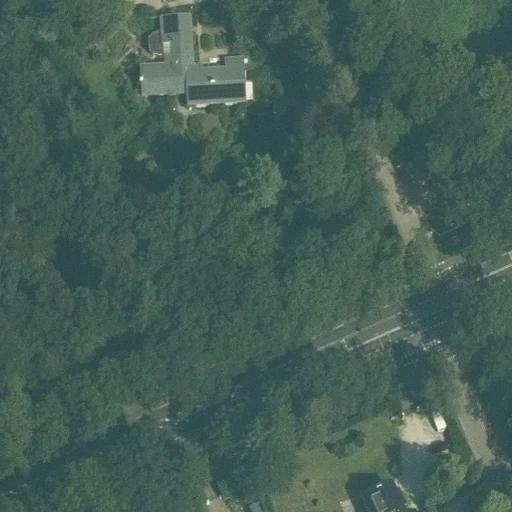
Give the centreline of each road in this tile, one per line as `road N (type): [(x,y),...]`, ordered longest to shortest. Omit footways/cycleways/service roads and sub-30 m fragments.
road 1 (primary): [(0,503),(421,311)]
road 2 (unclassified): [(440,302),(305,0)]
road 3 (unclassified): [(511,500),(421,311)]
